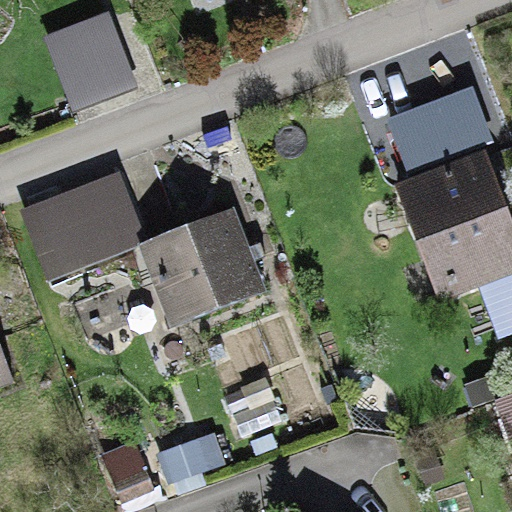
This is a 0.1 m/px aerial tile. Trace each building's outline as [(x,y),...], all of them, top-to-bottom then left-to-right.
[(105,17),(51,37),(76,104),(130,84),(105,17)] [(511,270),(511,248),(479,160),(409,186),(449,294),(511,270)] [(61,207),(33,218),(51,263),(56,271),(68,261),(81,256),(61,207)] [(232,219),(148,249),(161,287),(171,283),(184,319),(259,292),(232,219)] [(0,351),(0,389),(12,385),(0,351)]
